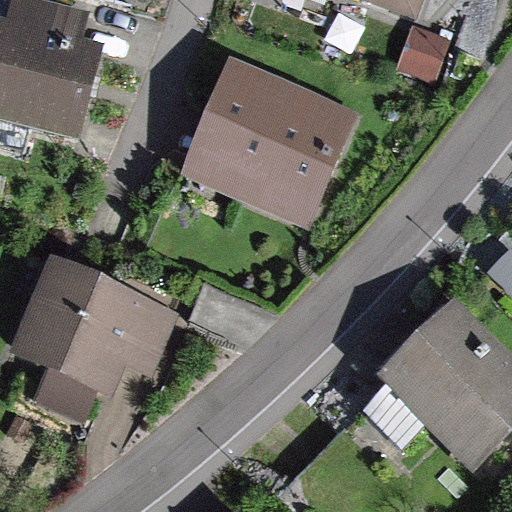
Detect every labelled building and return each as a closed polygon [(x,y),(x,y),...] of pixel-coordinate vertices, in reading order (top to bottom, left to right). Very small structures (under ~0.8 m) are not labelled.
[(11,0),(7,17),(0,15),(0,117),(31,126),(80,138),(94,85),(105,42),(86,37),(92,12),(46,0),(11,0)] [(363,0),(417,19),(423,0),(363,0)] [(451,41),(413,26),(397,68),(435,83),(451,41)] [(361,112),(232,57),(182,173),(311,228),(361,112)] [(0,146),(24,153),(31,126),(0,117),(0,146)] [(511,248),(511,247),(486,273),(511,297),(511,248)] [(95,273),(50,254),(9,352),(47,368),(32,403),(84,425),(98,393),(113,399),(126,369),(152,381),(182,312),(175,309),(111,280),(95,273)] [(119,263),(111,280),(175,309),(182,292),(119,263)] [(511,352),(454,296),(376,373),(387,383),(426,422),(474,473),(511,433),(511,352)] [(400,448),(426,422),(387,383),(361,409),(400,448)]
